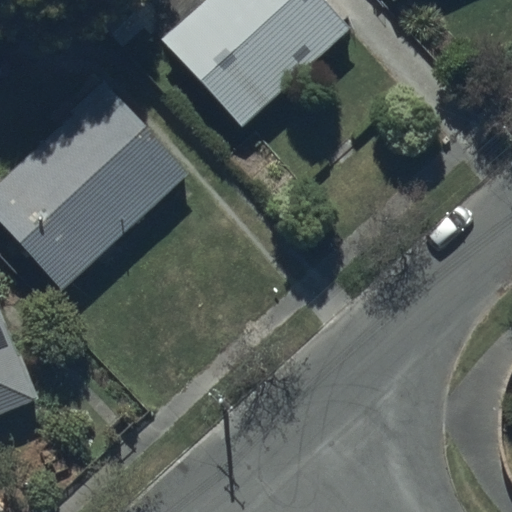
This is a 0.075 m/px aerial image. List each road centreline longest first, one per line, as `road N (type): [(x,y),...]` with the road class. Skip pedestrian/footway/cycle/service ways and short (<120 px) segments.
road 1 (residential): [(303,413),(511,221)]
road 2 (residential): [(195,511),(303,413)]
road 3 (residential): [(303,413),(393,511)]
